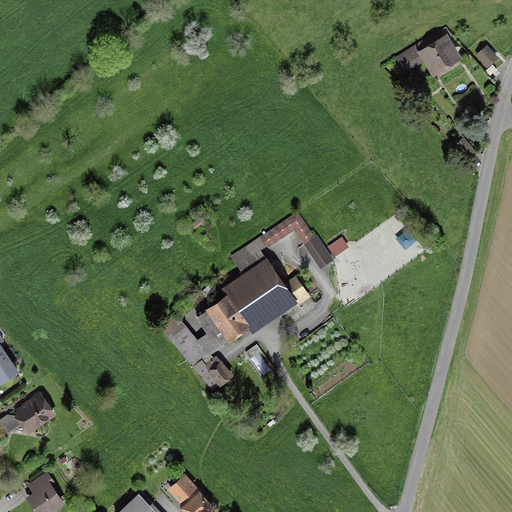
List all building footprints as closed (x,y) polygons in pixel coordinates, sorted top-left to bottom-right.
[(443,28),(397,58),(404,69),(422,57),(432,71),(455,56),(444,38),(447,35),(443,28)] [(482,52),(477,56),(486,66),(495,57),(486,47),(482,52)] [(475,152),(463,138),(456,144),(468,158),(475,152)] [(232,256),(237,264),(295,224),(307,242),(314,237),(297,212),(232,256)] [(288,294),(294,303),(308,293),(296,276),(283,285),(266,260),(223,289),(227,296),(199,315),(220,345),(231,339),(228,335),(288,294)] [(195,366),(209,354),(176,313),(161,326),(195,366)] [(261,350),(257,344),(246,351),(250,358),(261,350)] [(0,345),(0,372),(12,364),(0,345)] [(207,364),(212,370),(204,376),(212,386),(228,373),(215,357),(207,364)] [(0,437),(8,432),(9,433),(23,423),(28,430),(52,414),(39,395),(29,402),(27,402),(24,404),(23,407),(19,410),(18,415),(7,414),(0,418),(0,437)] [(35,480),(41,489),(30,497),(40,511),(44,511),(52,506),(54,508),(62,502),(51,486),(54,484),(46,473),(35,480)] [(181,505),(187,511),(208,511),(211,510),(213,507),(198,490),(196,492),(193,488),(195,487),(185,475),(171,488),(180,499),(182,497),(185,501),(181,505)] [(156,511),(139,493),(118,511),(156,511)]
